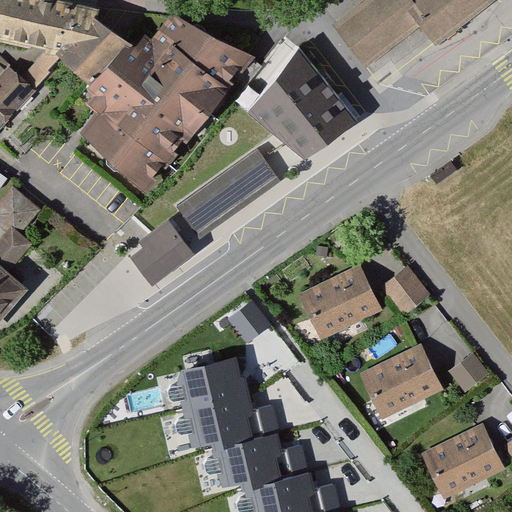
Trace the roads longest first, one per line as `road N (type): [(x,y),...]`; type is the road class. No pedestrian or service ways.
road 1 (secondary): [(0,440),(402,146)]
road 2 (residential): [(402,146),(315,24),(207,14),(154,0)]
road 3 (secondary): [(402,146),(511,68)]
